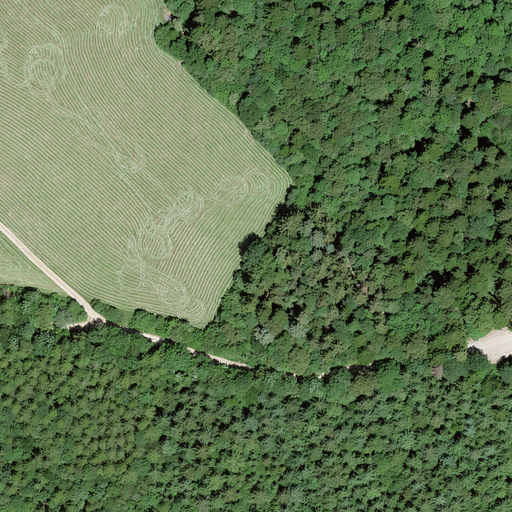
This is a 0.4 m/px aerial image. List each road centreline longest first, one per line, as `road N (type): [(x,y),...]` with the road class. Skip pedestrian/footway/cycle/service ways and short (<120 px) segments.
road 1 (track): [(511,339),(347,372),(278,375),(112,326)]
road 2 (track): [(112,326),(0,228)]
